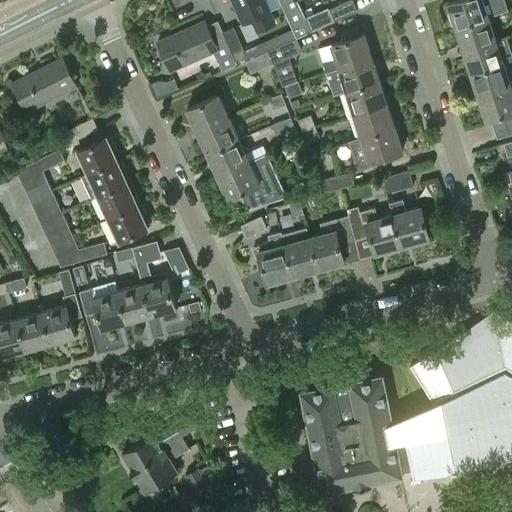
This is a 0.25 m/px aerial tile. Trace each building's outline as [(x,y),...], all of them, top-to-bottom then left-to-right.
[(233,0),(244,22),(251,19),(257,33),(277,24),(271,10),(270,11),(265,0),(233,0)] [(280,0),(297,38),(311,31),(298,0),(296,1),(295,0),(280,0)] [(357,11),(352,0),(350,0),(328,9),(333,22),(357,11)] [(456,27),(489,17),(485,6),(498,2),(496,0),(456,0),(448,3),(456,27)] [(456,27),(464,50),(496,40),(489,17),(456,27)] [(205,20),(157,41),(170,69),(212,51),(214,50),(222,69),(237,63),(235,59),(222,31),(212,35),(205,20)] [(234,26),(222,31),(235,59),(244,56),(246,60),(268,51),(264,41),(244,50),(234,26)] [(339,68),(371,57),(364,34),(360,35),(358,27),(340,33),(343,41),(331,44),(335,57),(323,61),(326,72),(339,68)] [(464,50),(471,73),(504,63),(511,60),(511,53),(506,37),(496,40),(464,50)] [(297,38),(268,51),(273,63),(289,56),(302,50),(297,38)] [(268,51),(246,60),(251,73),(273,63),(268,51)] [(334,95),(346,91),(379,80),(371,57),(339,68),(326,72),(334,95)] [(13,82),(27,109),(76,85),(63,58),(13,82)] [(471,73),(479,96),(511,86),(504,63),(471,73)] [(201,80),(212,75),(210,71),(199,76),(201,80)] [(168,81),(171,90),(178,87),(175,78),(168,81)] [(346,91),(354,114),(386,103),(379,80),(346,91)] [(299,81),(295,83),(286,86),(290,97),(304,93),(299,81)] [(511,111),(511,88),(511,86),(479,96),(487,120),(511,111)] [(198,130),(229,116),(219,94),(187,108),(198,130)] [(273,109),(287,105),(283,94),(269,99),(273,109)] [(291,101),(294,109),(302,106),(299,98),(291,101)] [(354,114),(361,137),(394,126),(386,103),(354,114)] [(298,119),(302,131),(316,126),(311,114),(298,119)] [(198,130),(208,153),(239,139),(229,116),(198,130)] [(287,143),(301,137),(292,116),(272,124),(276,134),(282,132),(287,143)] [(70,143),(99,128),(93,117),(64,131),(70,143)] [(316,126),(302,131),(307,142),(320,137),(316,126)] [(394,126),(361,137),(349,141),(358,170),(372,165),(371,161),(402,151),(394,126)] [(87,173),(116,159),(113,152),(116,150),(111,140),(108,141),(106,137),(77,151),(87,173)] [(208,153),(218,175),(249,161),(239,139),(208,153)] [(59,149),(37,160),(42,170),(65,159),(59,149)] [(260,155),(249,161),(218,175),(228,197),(248,188),(255,204),(272,199),(278,197),(271,178),(260,155)] [(91,198),(98,195),(126,181),(123,174),(126,172),(120,161),(118,163),(116,159),(87,173),(81,176),(91,198)] [(42,170),(37,160),(16,170),(21,180),(42,170)] [(42,170),(21,180),(26,192),(47,181),(42,170)] [(387,193),(413,185),(410,170),(382,178),(387,193)] [(325,192),(354,184),(351,172),(322,180),(325,192)] [(47,181),(26,192),(31,203),(53,193),(47,181)] [(98,195),(108,218),(137,204),(133,197),(136,196),(131,184),(128,186),(126,181),(98,195)] [(53,193),(31,203),(36,213),(57,203),(53,193)] [(389,203),(401,246),(429,238),(420,206),(405,210),(402,199),(389,203)] [(293,216),(304,213),(300,200),(289,203),(293,216)] [(57,203),(36,213),(41,224),(62,214),(57,203)] [(401,246),(389,203),(392,214),(378,218),(375,207),(360,211),(359,207),(348,210),(350,216),(349,216),(355,239),(371,235),(376,253),(401,246)] [(138,208),(137,204),(108,218),(119,241),(147,228),(144,220),(147,218),(141,207),(138,208)] [(62,214),(41,224),(46,234),(67,224),(62,214)] [(247,237),(248,237),(267,227),(261,215),(241,225),(247,237)] [(355,239),(349,216),(322,224),(325,234),(310,238),(319,269),(344,261),(340,244),(355,239)] [(67,224),(46,234),(51,245),(72,235),(67,224)] [(281,233),(293,276),(319,269),(310,238),(308,228),(283,235),(282,232),(281,233)] [(293,276),(281,233),(269,236),(271,242),(253,249),(260,264),(262,263),(268,283),(293,276)] [(77,246),(72,235),(51,245),(56,255),(77,246)] [(167,276),(151,281),(146,262),(159,258),(154,240),(132,246),(135,257),(142,283),(151,314),(176,307),(167,276)] [(105,241),(78,248),(83,260),(108,253),(105,241)] [(77,246),(56,255),(60,266),(83,260),(78,248),(77,246)] [(118,261),(135,257),(132,246),(115,251),(118,261)] [(78,284),(88,281),(83,264),(73,267),(78,284)] [(69,268),(59,271),(65,294),(76,292),(69,268)] [(24,277),(7,281),(10,291),(27,286),(24,277)] [(0,294),(10,291),(7,281),(0,283),(0,294)] [(142,283),(118,290),(127,321),(151,314),(142,283)] [(102,328),(127,321),(118,290),(96,296),(93,286),(79,290),(86,315),(98,311),(102,328)] [(82,315),(76,292),(65,294),(63,295),(66,304),(42,311),(50,342),(75,335),(70,319),(82,315)] [(42,311),(17,318),(26,349),(50,342),(42,311)] [(0,352),(1,356),(26,349),(17,318),(0,322),(0,352)] [(434,400),(392,420),(402,470),(412,468),(413,475),(426,473),(425,470),(511,452),(511,326),(495,318),(449,348),(446,340),(410,364),(434,400)] [(402,470),(392,420),(390,420),(390,418),(391,418),(383,374),(372,376),(370,367),(351,370),(351,368),(329,372),(329,375),(310,378),(312,388),(302,390),(322,491),(353,484),(354,488),(372,484),(372,481),(401,475),(403,475),(402,470)] [(171,458),(178,454),(189,447),(182,435),(199,425),(192,412),(123,452),(144,488),(178,469),(171,458)] [(208,487),(197,468),(185,475),(197,494),(208,487)]
